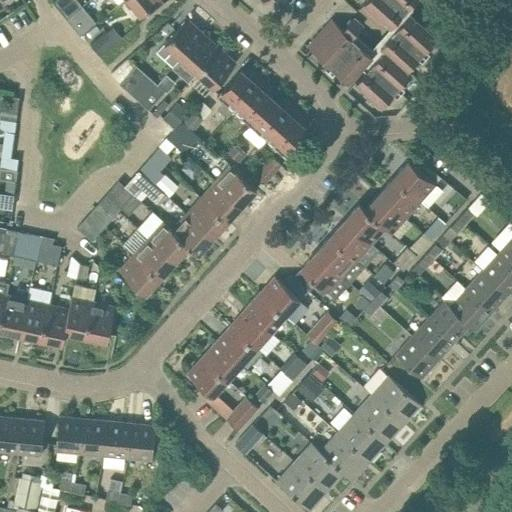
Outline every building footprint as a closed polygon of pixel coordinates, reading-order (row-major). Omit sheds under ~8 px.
[(82,5),(77,0),(73,0),(60,11),(66,18),(82,5)] [(128,0),(141,15),(151,6),(158,0),(128,0)] [(394,0),(367,0),(364,3),(372,10),(379,17),(387,23),(391,27),(406,11),(394,0)] [(394,0),(406,11),(415,0),(394,0)] [(364,3),(360,8),(367,15),(372,10),(364,3)] [(82,5),(67,18),(74,27),(89,14),(82,5)] [(372,10),(367,15),(375,22),(379,17),(372,10)] [(419,12),(414,17),(422,24),(427,19),(419,12)] [(410,13),(395,30),(422,54),(437,38),(429,31),(422,24),(414,17),(410,13)] [(375,22),(382,29),(387,23),(379,17),(375,22)] [(156,52),(173,67),(204,33),(187,18),(156,52)] [(340,26),(332,19),(327,24),(335,31),(340,26)] [(361,27),(352,19),(346,26),(355,34),(361,27)] [(427,19),(422,24),(429,31),(434,25),(427,19)] [(335,31),(327,24),(322,30),(330,37),(335,31)] [(429,31),(437,38),(442,32),(434,25),(429,31)] [(356,41),(340,26),(335,31),(330,37),(325,42),(320,47),(315,53),(332,67),(356,41)] [(330,37),(322,30),(318,35),(325,42),(330,37)] [(422,54),(395,30),(380,46),(384,50),(407,71),(408,70),(422,54)] [(104,33),(90,45),(100,57),(114,45),(104,33)] [(220,47),(204,33),(173,67),(189,82),(197,73),(220,47)] [(325,42),(318,35),(313,40),(320,47),(325,42)] [(313,40),(308,46),(315,53),(320,47),(313,40)] [(332,67),(348,82),(373,56),(356,41),(332,67)] [(214,87),(223,77),(236,62),(220,47),(197,73),(214,87)] [(384,50),(370,66),(397,90),(411,74),(407,71),(384,50)] [(128,58),(111,73),(121,82),(136,65),(128,58)] [(370,66),(355,82),(382,106),(397,90),(370,66)] [(246,73),(241,69),(217,96),(224,102),(218,109),(226,117),(233,110),(234,110),(258,84),(254,80),(259,75),(251,67),(246,73)] [(129,92),(141,103),(158,84),(146,73),(129,92)] [(275,89),(267,81),(261,87),(258,84),(234,110),(250,125),(274,98),(270,94),(275,89)] [(141,103),(148,109),(160,95),(164,90),(158,84),(141,103)] [(10,96),(8,108),(17,109),(19,97),(10,96)] [(283,96),(278,102),(274,98),(250,125),(243,132),(259,147),(266,139),(290,113),(286,109),(292,104),(283,96)] [(177,101),(163,117),(175,127),(189,111),(177,101)] [(204,119),(194,110),(183,122),(194,131),(204,119)] [(307,118),(299,110),(294,116),(290,113),(266,139),(283,154),(287,150),(291,153),(303,139),(299,135),(307,127),(302,123),(307,118)] [(194,131),(183,122),(182,121),(176,128),(167,137),(168,139),(175,144),(182,152),(185,153),(200,137),(194,131)] [(14,132),(5,131),(3,143),(13,145),(13,144),(14,132)] [(11,158),(13,145),(3,143),(0,167),(17,169),(18,159),(11,158)] [(239,161),(245,153),(234,144),(228,151),(239,161)] [(159,147),(148,160),(160,171),(172,157),(159,147)] [(428,166),(430,164),(436,157),(427,149),(420,158),(428,166)] [(256,167),(251,172),(264,183),(281,163),(273,156),(260,171),(256,167)] [(443,190),(409,159),(394,176),(421,200),(428,206),(443,190)] [(257,188),(242,175),(230,164),(216,180),(242,205),(257,188)] [(0,167),(0,168),(0,178),(6,180),(5,192),(14,193),(18,170),(17,169),(0,167)] [(139,170),(125,186),(134,194),(136,196),(142,189),(156,202),(164,193),(139,170)] [(178,185),(165,173),(156,183),(169,195),(178,185)] [(407,216),(421,200),(394,176),(380,192),(407,216)] [(201,197),(228,221),(242,205),(216,180),(201,197)] [(111,190),(107,194),(122,207),(122,208),(128,214),(140,200),(136,196),(134,194),(125,186),(119,181),(111,190)] [(0,191),(0,206),(12,209),(12,206),(14,194),(14,193),(5,192),(0,191)] [(392,232),(407,216),(380,192),(366,208),(392,232)] [(201,197),(186,213),(213,237),(228,221),(201,197)] [(392,233),(392,232),(366,208),(360,202),(345,219),(372,243),(386,227),(392,233)] [(90,213),(105,226),(112,219),(97,206),(90,213)] [(467,223),(475,213),(468,207),(460,217),(467,223)] [(163,220),(163,221),(189,245),(198,253),(213,237),(186,213),(172,228),(163,220)] [(462,229),(467,223),(460,217),(455,222),(443,235),(450,241),(461,228),(462,229)] [(330,235),(357,259),(372,243),(345,219),(330,235)] [(163,221),(148,237),(175,261),(189,245),(163,221)] [(83,222),(78,228),(92,241),(98,235),(83,222)] [(0,251),(15,255),(20,232),(0,227),(0,251)] [(13,264),(34,269),(41,236),(20,232),(15,255),(13,264)] [(357,259),(330,235),(316,251),(343,275),(357,259)] [(57,265),(60,252),(61,245),(53,244),(54,238),(41,236),(34,269),(37,260),(57,265)] [(148,237),(134,253),(161,277),(175,261),(148,237)] [(511,237),(499,252),(511,263),(511,237)] [(427,252),(434,259),(442,249),(435,243),(427,252)] [(343,275),(316,251),(301,268),(328,292),(343,275)] [(402,252),(393,261),(398,266),(403,270),(408,264),(412,260),(402,252)] [(426,268),(434,259),(427,252),(419,262),(426,268)] [(511,263),(499,252),(483,270),(508,293),(511,289),(511,263)] [(119,269),(131,280),(146,293),(161,277),(134,253),(119,269)] [(86,279),(89,266),(89,265),(79,263),(76,277),(86,279)] [(375,274),(384,282),(394,270),(385,263),(375,274)] [(466,288),(492,311),(508,293),(483,270),(466,288)] [(388,284),(396,290),(405,281),(397,274),(388,284)] [(261,292),(286,314),(300,298),(275,275),(269,282),(271,284),(269,287),(265,287),(261,292)] [(0,280),(0,322),(6,294),(7,294),(9,282),(0,280)] [(458,280),(443,298),(445,300),(451,305),(450,306),(470,324),(476,329),(492,311),(466,288),(458,280)] [(370,283),(362,292),(365,295),(371,301),(372,300),(379,292),(370,283)] [(28,299),(20,334),(41,339),(49,304),(52,291),(30,286),(30,287),(28,299)] [(379,292),(372,300),(379,306),(387,296),(381,290),(379,292)] [(251,302),(246,308),(271,331),(280,338),(294,322),(286,314),(261,292),(256,297),(256,301),(254,304),(251,302)] [(6,294),(0,322),(0,329),(20,334),(28,299),(7,294),(6,294)] [(65,332),(86,336),(94,301),(72,296),(69,308),(70,308),(65,332)] [(372,300),(371,301),(364,309),(380,324),(389,314),(379,306),(372,300)] [(428,318),(454,342),(470,324),(450,306),(451,305),(445,300),(428,318)] [(94,301),(86,336),(107,341),(115,306),(94,301)] [(63,343),(65,332),(70,308),(69,308),(49,304),(41,339),(63,343)] [(236,319),(231,324),(257,347),(271,331),(246,308),(240,314),(242,316),(240,319),(236,319)] [(356,316),(346,309),(339,318),(349,325),(356,316)] [(317,322),(307,334),(318,343),(334,325),(338,319),(328,310),(317,322)] [(438,359),(454,342),(428,318),(412,336),(438,359)] [(222,334),(217,340),(242,363),(247,368),(262,352),(257,347),(231,324),(227,329),(227,333),(225,336),(222,334)] [(330,335),(322,346),(329,352),(334,346),(337,342),(330,335)] [(422,377),(438,359),(412,336),(396,354),(422,377)] [(202,356),(227,379),(242,363),(217,340),(211,346),(214,348),(211,351),(207,351),(202,356)] [(312,340),(302,351),(311,360),(312,359),(321,349),(312,340)] [(280,368),(292,379),(301,370),(307,363),(294,352),(280,368)] [(213,395),(227,379),(202,356),(198,361),(198,366),(196,368),(194,366),(188,373),(213,395)] [(319,365),(312,373),(319,379),(326,371),(319,365)] [(292,379),(280,368),(281,369),(266,385),(274,392),(274,391),(279,395),(293,380),(292,380),(292,379)] [(389,374),(372,393),(404,422),(421,403),(389,374)] [(306,375),(295,388),(306,398),(317,384),(306,375)] [(266,385),(265,383),(255,394),(264,402),(274,392),(266,385)] [(233,386),(225,399),(235,406),(243,393),(233,386)] [(301,400),(292,392),(284,401),(293,409),(301,400)] [(372,393),(354,413),(387,441),(404,422),(372,393)] [(238,429),(252,414),(258,406),(246,396),(226,418),(238,429)] [(272,423),(280,414),(270,405),(262,414),(272,423)] [(354,413),(337,432),(369,461),(387,441),(354,413)] [(0,450),(17,452),(21,418),(0,415),(0,450)] [(56,450),(80,452),(83,418),(59,415),(56,450)] [(21,418),(17,452),(41,455),(45,420),(21,418)] [(83,418),(80,452),(104,455),(107,420),(83,418)] [(107,420),(104,455),(128,457),(131,422),(107,420)] [(156,425),(131,422),(128,457),(152,459),(156,425)] [(253,424),(235,443),(246,453),(263,433),(253,424)] [(337,432),(321,450),(320,451),(343,472),(352,480),(369,461),(337,432)] [(294,462),(326,491),(343,472),(320,451),(321,450),(312,442),(294,462)] [(326,491),(294,462),(277,481),(309,509),(326,491)] [(18,507),(36,511),(42,481),(20,477),(15,501),(9,500),(7,508),(17,510),(18,507)] [(74,492),(76,482),(67,479),(61,479),(60,488),(65,489),(64,490),(74,492)] [(74,492),(84,494),(86,484),(76,482),(74,492)] [(38,511),(41,511),(54,511),(60,488),(44,484),(38,511)] [(111,500),(118,501),(120,491),(108,488),(106,499),(111,500)] [(118,501),(131,504),(133,493),(120,491),(118,501)] [(209,510),(210,511),(221,511),(223,510),(216,503),(209,510)]
